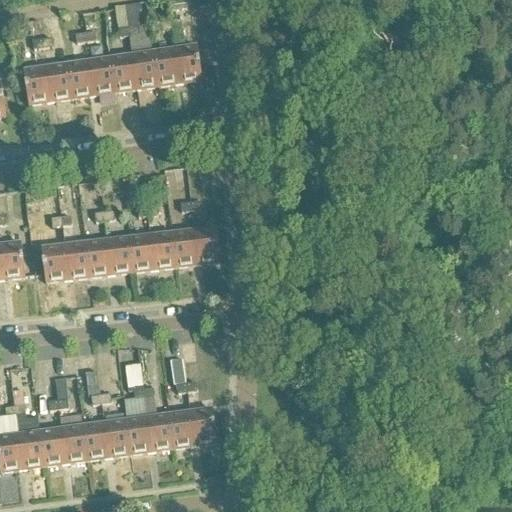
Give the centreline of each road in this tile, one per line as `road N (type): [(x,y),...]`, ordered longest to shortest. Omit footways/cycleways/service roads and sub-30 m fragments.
road 1 (residential): [(0,346),(246,317)]
road 2 (residential): [(174,511),(230,501),(243,483),(246,317)]
road 3 (residential): [(234,141),(0,174)]
road 4 (residential): [(246,317),(234,141)]
road 5 (residential): [(234,141),(221,0)]
